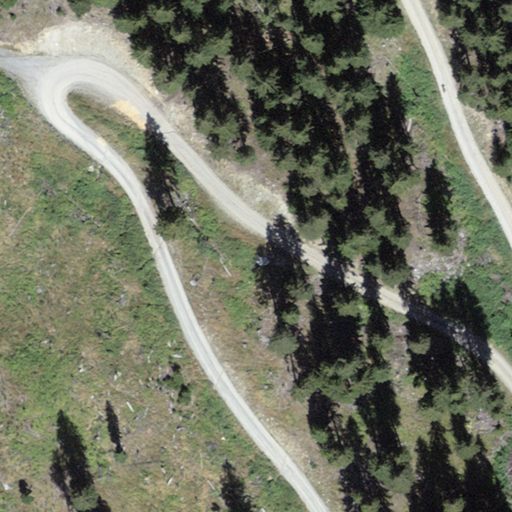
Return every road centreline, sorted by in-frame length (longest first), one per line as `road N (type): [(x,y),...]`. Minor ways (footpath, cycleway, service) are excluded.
road 1 (track): [(511,379),(466,336),(255,221),(108,79),(81,71),(54,83)]
road 2 (track): [(54,83),(59,115),(135,190),(213,370),(320,511)]
road 3 (track): [(411,0),(475,160),(511,227)]
